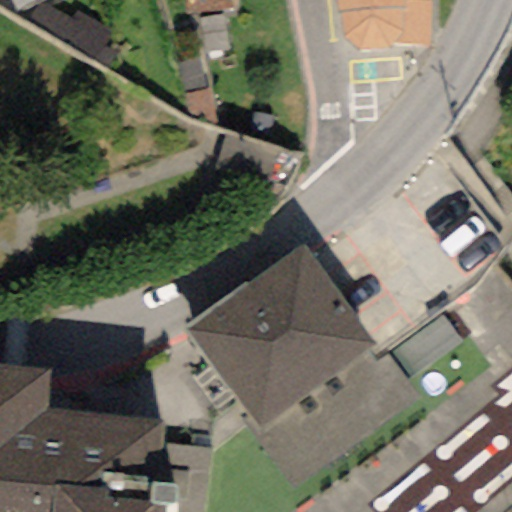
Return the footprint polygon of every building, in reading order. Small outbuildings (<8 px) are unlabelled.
[(10,0),(15,11),(38,0),(10,0)] [(234,7),(233,0),(182,0),(184,12),(234,7)] [(332,0),(334,12),(339,11),(341,39),(361,52),(388,49),(397,43),(428,44),(431,1),(414,0),(332,0)] [(300,243),(184,331),(240,404),(260,430),(375,342),(300,243)] [(0,511),(203,511),(208,450),(163,444),(161,421),(46,412),(48,370),(0,366),(0,511)]
